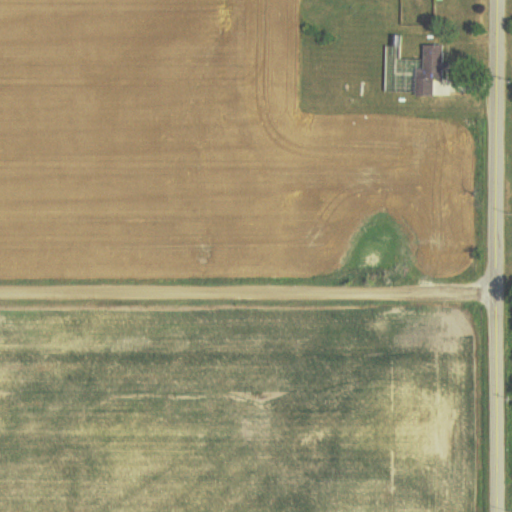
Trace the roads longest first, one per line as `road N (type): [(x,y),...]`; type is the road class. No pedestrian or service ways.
road 1 (residential): [(0,297),(496,295)]
road 2 (tertiary): [(496,295),(498,0)]
road 3 (tertiary): [(496,295),(497,511)]
